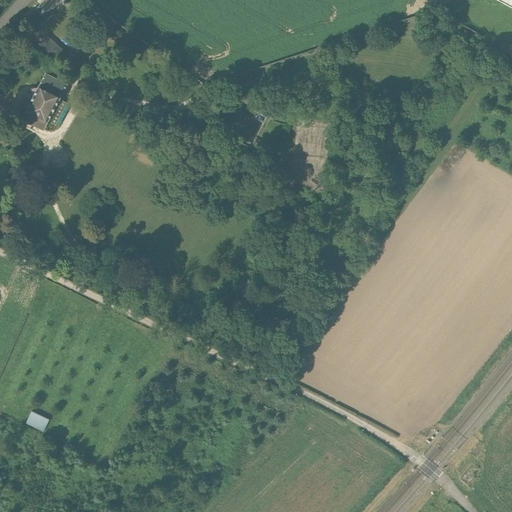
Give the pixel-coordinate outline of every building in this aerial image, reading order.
[(45,0),(27,21),(36,29),(58,4),(53,0),(45,0)] [(511,0),(492,0),(511,10),(511,0)] [(34,50),(44,59),(55,46),(45,38),(34,50)] [(22,119),(44,130),(68,85),(46,73),(38,89),(36,88),(32,89),(30,93),(32,96),(30,100),(26,101),(24,105),(25,109),(27,110),(22,119)] [(266,118),(248,108),(242,119),(255,126),(254,127),(262,131),(264,128),(262,126),(266,118)] [(26,423),(44,432),(50,420),(32,411),(26,423)]
